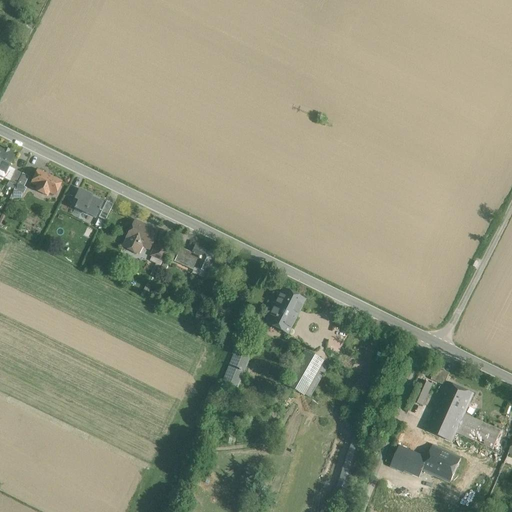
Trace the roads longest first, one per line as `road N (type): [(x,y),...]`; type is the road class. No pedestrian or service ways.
road 1 (tertiary): [(429,336),(0,129)]
road 2 (unclassified): [(363,511),(429,336)]
road 3 (unclassified): [(443,343),(511,206)]
